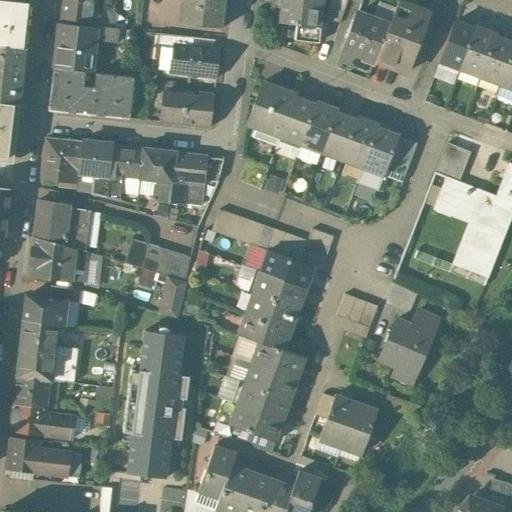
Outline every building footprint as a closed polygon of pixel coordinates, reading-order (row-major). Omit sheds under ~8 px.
[(32,0),(25,0),(0,0),(0,46),(26,50),(32,0)] [(63,0),(61,18),(90,22),(92,5),(92,0),(63,0)] [(182,0),(180,24),(222,28),(225,0),(182,0)] [(323,0),(281,0),(278,24),(297,26),(320,28),(323,0)] [(329,0),(327,20),(339,24),(347,0),(329,0)] [(447,5),(434,0),(432,0),(428,13),(425,20),(426,20),(439,25),(447,5)] [(389,25),(375,62),(407,74),(426,20),(425,20),(428,13),(398,2),(389,25)] [(389,25),(357,13),(343,49),(375,62),(389,25)] [(475,30),(454,23),(439,62),(460,69),(461,66),(475,30)] [(89,28),(60,24),(54,68),(84,71),(89,28)] [(320,28),(297,26),(295,40),(319,43),(320,28)] [(475,30),(461,66),(482,74),(495,38),(496,35),(476,27),(475,30)] [(192,37),(160,33),(159,46),(173,48),(173,45),(191,47),(192,37)] [(511,55),(511,44),(495,38),(482,74),(481,77),(501,85),(502,82),(511,55)] [(191,47),(173,45),(173,48),(170,73),(216,78),(219,50),(191,47)] [(0,46),(0,102),(20,105),(26,50),(0,46)] [(511,55),(502,82),(511,85),(511,55)] [(84,71),(54,68),(50,110),(79,114),(82,88),(84,71)] [(132,77),(96,73),(94,89),(82,88),(79,114),(128,119),(128,118),(129,103),(132,77)] [(281,134),(295,98),(296,95),(262,82),(253,105),(258,107),(252,123),(281,134)] [(214,97),(184,93),(183,95),(164,94),(161,123),(210,128),(214,97)] [(295,98),(281,134),(279,137),(301,145),(302,142),(315,105),(295,98)] [(315,105),(302,142),(322,150),(337,113),(338,110),(316,102),(315,105)] [(143,104),(129,103),(128,118),(142,119),(143,104)] [(337,113),(322,150),(321,152),(321,153),(342,160),(343,158),(356,120),(337,113)] [(356,120),(343,158),(363,165),(378,128),(379,126),(357,118),(356,120)] [(18,123),(0,121),(0,176),(12,177),(18,123)] [(378,128),(363,165),(356,183),(378,190),(384,176),(398,136),(378,128)] [(82,142),(46,138),(41,179),(78,183),(79,172),(82,142)] [(112,145),(82,142),(79,172),(94,174),(109,175),(112,145)] [(322,150),(302,142),(301,145),(296,157),(317,165),(321,153),(321,152),(322,150)] [(435,171),(446,176),(459,181),(470,152),(446,143),(435,171)] [(144,148),(112,145),(109,175),(122,177),(141,178),(144,148)] [(175,151),(144,148),(141,178),(158,180),(172,182),(175,151)] [(207,155),(175,151),(172,182),(204,185),(205,181),(207,157),(207,155)] [(224,159),(207,157),(205,181),(217,183),(224,159)] [(269,166),(247,158),(239,181),(261,189),(269,166)] [(459,181),(446,176),(433,209),(435,210),(440,199),(479,215),(459,267),(488,278),(511,216),(511,164),(509,164),(497,196),(459,181)] [(109,175),(94,174),(92,189),(107,191),(109,175)] [(122,177),(109,175),(107,191),(121,192),(122,177)] [(270,176),(267,188),(280,192),(283,180),(270,176)] [(172,182),(158,180),(157,185),(154,185),(152,201),(170,203),(172,182)] [(204,185),(172,182),(170,203),(202,206),(204,185)] [(10,189),(0,188),(0,234),(5,235),(10,189)] [(68,204),(39,201),(34,237),(63,240),(63,245),(76,249),(85,250),(86,237),(82,237),(85,209),(68,207),(68,204)] [(274,229),(219,209),(212,231),(266,250),(274,229)] [(308,241),(274,229),(266,250),(268,251),(300,263),(308,241)] [(334,238),(312,230),(308,241),(300,263),(314,268),(321,271),(334,238)] [(62,245),(34,237),(30,274),(70,279),(73,252),(61,248),(62,245)] [(191,256),(131,237),(123,264),(168,277),(184,282),(191,256)] [(260,272),(307,289),(314,268),(300,263),(268,251),(260,272)] [(253,293),(299,309),(307,289),(260,272),(253,293)] [(184,282),(168,277),(161,314),(177,318),(184,282)] [(80,291),(69,289),(51,286),(50,298),(65,300),(62,326),(75,328),(78,303),(79,303),(80,291)] [(80,303),(97,305),(98,292),(82,290),(80,303)] [(246,314),(292,330),(299,309),(253,293),(246,314)] [(377,307),(344,294),(336,315),(348,320),(369,328),(377,307)] [(50,298),(27,296),(24,321),(23,321),(23,322),(24,322),(57,325),(57,326),(62,326),(65,300),(50,298)] [(397,322),(381,360),(417,375),(439,323),(417,313),(411,328),(397,322)] [(258,342),(285,350),(292,330),(246,314),(238,335),(258,342)] [(369,328),(348,320),(344,331),(365,339),(369,328)] [(57,325),(24,322),(21,349),(53,353),(57,326),(57,325)] [(184,335),(144,330),(139,370),(131,369),(123,432),(131,433),(126,473),(166,478),(171,438),(181,440),(185,408),(182,408),(183,399),(186,400),(189,377),(179,375),(184,335)] [(251,363),(298,379),(305,358),(285,350),(258,342),(251,363)] [(53,353),(21,349),(17,376),(50,380),(52,365),(53,353)] [(244,383),(290,399),(298,379),(251,363),(244,383)] [(66,366),(52,365),(50,380),(64,382),(66,366)] [(50,380),(17,376),(14,404),(47,408),(50,380)] [(236,404),(283,420),(290,399),(244,383),(236,404)] [(110,389),(102,388),(101,398),(109,399),(110,389)] [(334,397),(323,393),(315,414),(326,418),(334,397)] [(421,406),(387,394),(383,407),(412,418),(421,406)] [(341,445),(356,402),(335,395),(326,418),(320,438),(341,445)] [(356,402),(341,445),(362,453),(377,410),(356,402)] [(47,408),(14,404),(11,431),(43,435),(43,434),(46,413),(47,408)] [(283,420),(236,404),(229,424),(275,441),(283,420)] [(73,416),(46,413),(43,434),(71,438),(73,416)] [(40,441),(9,438),(6,469),(66,477),(69,453),(39,449),(40,441)] [(200,488),(222,496),(233,464),(237,454),(215,446),(200,488)] [(233,464),(222,496),(218,507),(229,511),(239,511),(254,474),(254,472),(233,464)] [(299,471),(294,486),(284,511),(309,511),(321,479),(299,471)] [(254,474),(239,511),(262,511),(272,482),(254,474)] [(511,496),(511,484),(494,478),(490,490),(511,497),(511,496)] [(272,482),(262,511),(284,511),(294,486),(273,479),(272,482)] [(470,496),(456,511),(496,511),(498,506),(470,496)]
